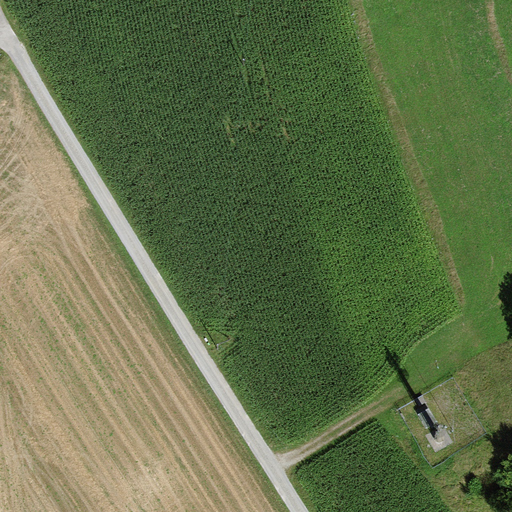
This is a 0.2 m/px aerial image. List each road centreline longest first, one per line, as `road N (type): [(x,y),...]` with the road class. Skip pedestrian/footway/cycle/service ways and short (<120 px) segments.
road 1 (track): [(0,27),(303,511)]
road 2 (track): [(279,473),(511,340)]
